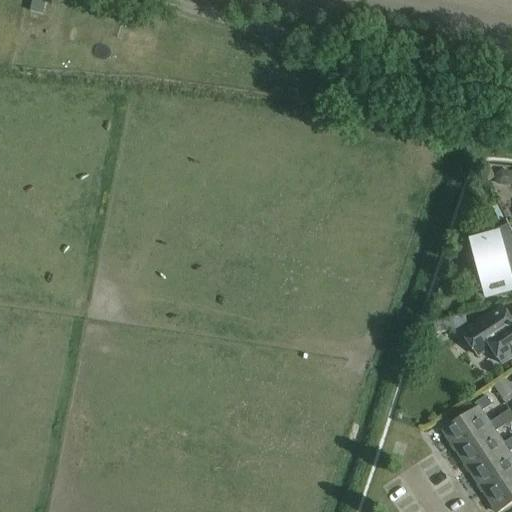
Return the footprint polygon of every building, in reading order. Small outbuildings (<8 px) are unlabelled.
[(507,186),(511,181),(511,177),(511,175),(508,172),(498,171),(494,175),(493,180),(497,186),(507,186)] [(467,252),(467,257),(470,261),(474,263),(477,263),(487,297),(511,290),(511,283),(510,276),(511,275),(511,230),(509,224),(496,230),(499,239),(473,246),(473,247),(470,249),(467,252)] [(502,365),(511,357),(511,319),(502,326),(493,313),(463,333),(478,357),(491,348),(502,365)] [(511,393),(511,389),(505,378),(493,386),(503,400),(511,393)] [(453,423),(443,430),(450,441),(457,451),(468,444),(480,436),(492,428),(490,424),(482,412),(487,408),(492,405),(489,401),(487,396),(475,404),(477,408),(473,410),(469,404),(464,407),(459,410),(463,417),(453,423)] [(503,422),(511,415),(511,412),(510,410),(509,410),(500,416),(500,417),(503,422)] [(511,415),(503,422),(506,425),(507,427),(511,422),(511,415)] [(468,444),(457,451),(464,461),(470,472),(482,464),(493,456),(506,448),(503,445),(499,439),(495,433),(501,429),(506,425),(503,422),(500,417),(490,424),(492,428),(480,436),(468,444)] [(482,464),(470,472),(477,482),(484,492),(495,485),(507,477),(511,473),(511,457),(509,453),(511,451),(511,438),(503,445),(506,448),(493,456),(482,464)] [(495,485),(484,492),(491,503),(496,511),(500,511),(511,504),(511,473),(507,477),(495,485)]
